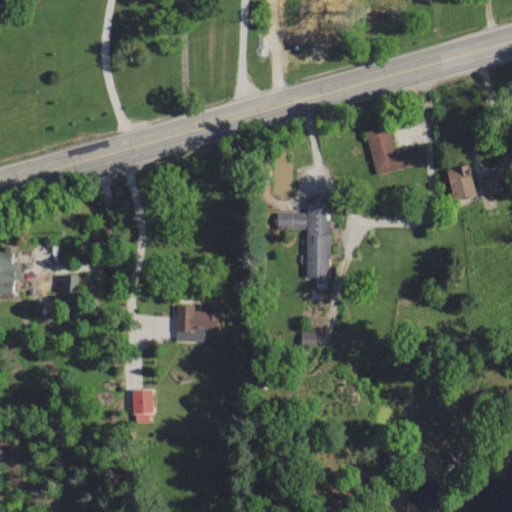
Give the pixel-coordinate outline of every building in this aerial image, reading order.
[(418,162),(413,143),(393,148),(387,125),(363,131),(374,173),(418,162)] [(451,200),(474,193),(466,163),(442,170),(451,200)] [(501,191),(496,174),(480,179),(484,195),(501,191)] [(304,275),(326,276),(328,196),(304,195),(304,211),(275,210),(274,226),(304,227),(304,275)] [(59,292),(74,291),(74,274),(59,274),(59,292)] [(174,303),(173,331),(191,331),(191,332),(201,332),(201,325),(215,326),(216,304),(204,304),(204,309),(192,309),(192,304),(174,303)] [(299,345),(313,346),(313,330),(299,330),(299,345)] [(129,389),(130,413),(150,412),(150,388),(129,389)]
